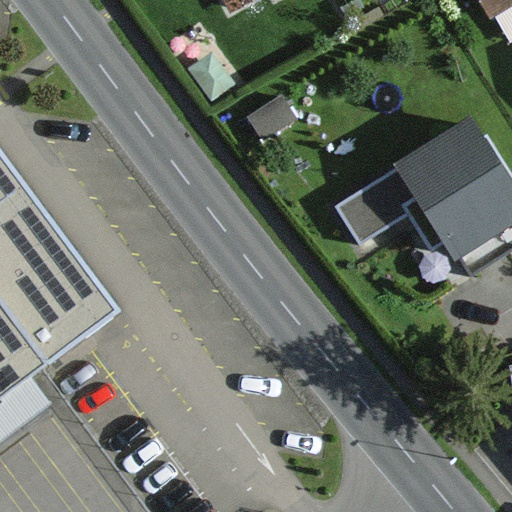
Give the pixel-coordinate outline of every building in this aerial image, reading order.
[(218,0),(233,24),(271,0),(218,0)] [(511,0),(473,0),(487,24),(511,10),(511,0)] [(511,204),(470,133),(396,177),(459,284),(511,253),(511,204)] [(0,185),(0,334),(27,371),(99,316),(0,185)] [(0,391),(27,371),(0,334),(0,391)]
